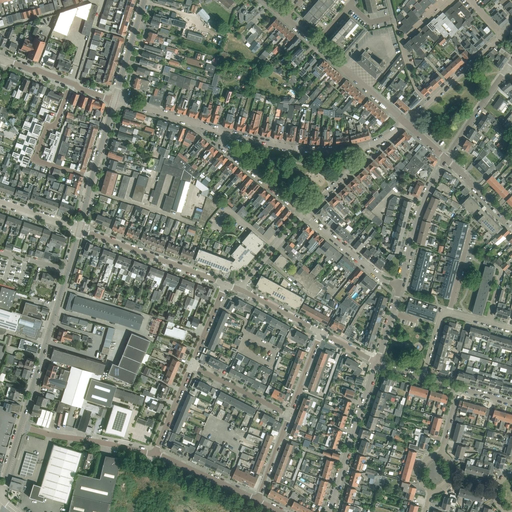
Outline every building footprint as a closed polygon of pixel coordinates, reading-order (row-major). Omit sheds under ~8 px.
[(52,0),(54,5),(56,10),(60,9),(59,5),(58,5),(56,0),(52,0)] [(234,2),(231,0),(216,0),(218,2),(219,0),(228,8),(231,5),(234,2)] [(319,9),(324,3),(320,0),(315,0),(313,4),(319,9)] [(330,9),(336,3),(332,0),(327,0),(324,3),(330,9)] [(419,3),(415,0),(410,0),(406,5),(408,7),(412,4),(416,8),(413,11),(416,13),(417,12),(420,15),(426,10),(424,9),(419,3)] [(429,0),(421,0),(422,0),(419,3),(424,9),(431,3),(432,3),(429,0)] [(460,1),(452,8),(458,14),(461,11),(468,18),(472,14),(460,1)] [(53,29),(53,30),(67,35),(75,15),(80,17),(80,16),(86,18),(85,19),(81,33),(89,36),(94,20),(87,18),(91,4),(91,3),(78,7),(60,12),(53,29)] [(132,12),(133,7),(126,5),(119,3),(118,8),(121,9),(124,10),(132,12)] [(325,15),(330,9),(324,3),(319,9),(325,15)] [(91,4),(87,18),(94,20),(98,6),(91,4)] [(314,15),(319,9),(313,4),(307,10),(314,15)] [(255,16),(253,15),(258,11),(255,8),(251,12),(248,12),(246,10),(247,7),(244,5),(241,8),(239,6),(236,9),(238,11),(240,13),(239,20),(242,23),(244,20),(245,21),(248,23),(251,20),(255,16)] [(419,18),(408,7),(406,5),(403,9),(410,16),(406,19),(412,25),(419,18)] [(465,21),(458,14),(452,8),(452,7),(447,12),(450,15),(448,17),(451,19),(453,17),(458,22),(455,25),(458,29),(462,24),(465,21)] [(130,17),(132,12),(124,10),(121,9),(120,11),(117,10),(116,12),(123,14),(130,17)] [(320,21),(325,15),(319,9),(314,15),(320,21)] [(503,11),(500,14),(498,12),(499,11),(496,9),(493,11),(505,24),(509,21),(506,17),(507,15),(503,11)] [(308,21),(314,15),(307,10),(302,16),(308,21)] [(155,13),(153,18),(158,20),(161,21),(162,22),(168,23),(174,25),(176,19),(170,17),(169,19),(166,18),(166,17),(163,16),(163,15),(162,15),(163,12),(160,11),(159,14),(155,13)] [(197,15),(206,24),(210,19),(201,11),(197,15)] [(490,15),(502,28),(505,24),(495,13),(493,11),(490,15)] [(406,19),(400,13),(397,17),(397,20),(399,20),(403,24),(399,28),(400,30),(402,30),(405,33),(413,26),(412,25),(406,19)] [(458,30),(458,29),(455,25),(443,13),(436,19),(436,20),(441,26),(445,23),(452,30),(449,33),(448,34),(449,34),(452,38),(458,30)] [(315,27),(320,21),(314,15),(308,21),(315,27)] [(349,16),(345,21),(353,28),(357,23),(349,16)] [(467,20),(471,25),(475,21),(473,19),(471,16),(467,20)] [(128,26),(129,21),(115,17),(114,22),(120,24),(128,26)] [(276,29),(282,23),(277,18),(267,29),(270,31),(274,26),(276,29)] [(441,26),(436,20),(436,19),(435,18),(431,21),(427,25),(433,31),(436,28),(445,37),(449,34),(448,34),(449,33),(441,26)] [(176,19),(174,25),(184,28),(181,38),(187,40),(190,30),(185,28),(187,23),(183,22),(184,20),(180,19),(179,20),(176,19)] [(158,28),(160,22),(153,20),(151,25),(153,26),(152,27),(156,28),(158,28)] [(249,29),(254,23),(251,20),(246,26),(249,29)] [(462,24),(464,26),(466,25),(469,28),(471,26),(471,25),(467,20),(466,20),(465,21),(462,24)] [(353,28),(345,21),(341,25),(349,32),(353,28)] [(273,41),(286,26),(282,23),(276,29),(279,31),(271,39),(273,41)] [(251,43),(262,31),(255,24),(252,28),(256,32),(254,34),(252,33),(247,40),(251,43)] [(494,34),(491,30),(492,30),(488,25),(485,28),(482,24),(480,26),(481,27),(483,30),(491,38),(494,34)] [(349,32),(341,25),(337,30),(345,37),(349,32)] [(439,38),(433,31),(427,25),(422,29),(425,33),(424,34),(426,37),(429,34),(435,42),(439,38)] [(281,37),(283,34),(285,36),(290,30),(286,26),(273,41),(272,42),(274,44),(280,36),(281,37)] [(491,38),(483,30),(481,27),(479,29),(484,35),(482,36),(487,41),(491,38)] [(286,45),(295,35),(290,30),(285,36),(288,39),(284,43),(286,45)] [(345,37),(337,30),(333,35),(341,41),(345,37)] [(149,31),(148,36),(164,41),(165,38),(158,35),(158,34),(149,31)] [(428,40),(423,35),(420,32),(416,35),(417,36),(416,36),(423,44),(424,44),(428,40)] [(481,37),(479,39),(472,32),(470,33),(471,34),(482,46),(486,42),(481,37)] [(122,43),(124,38),(116,36),(107,33),(106,37),(112,38),(111,40),(122,43)] [(477,50),(471,43),(461,33),(458,35),(466,44),(464,46),(469,51),(472,55),(477,50)] [(482,46),(471,34),(469,36),(475,43),(473,44),(478,49),(482,46)] [(341,41),(333,35),(329,39),(337,46),(341,41)] [(423,44),(416,36),(417,36),(416,35),(412,39),(419,47),(420,47),(423,44)] [(148,36),(147,40),(158,44),(158,43),(162,44),(163,44),(164,41),(148,36)] [(296,45),(301,40),(297,36),(287,47),(290,49),(294,44),(296,45)] [(446,40),(443,36),(437,41),(441,45),(446,40)] [(17,45),(18,42),(14,40),(14,39),(14,38),(11,37),(8,44),(10,45),(8,49),(11,50),(12,51),(13,51),(14,51),(15,51),(17,45)] [(470,56),(460,45),(461,44),(454,37),(452,39),(455,43),(455,44),(463,52),(461,54),(466,60),(467,59),(469,58),(469,57),(470,56)] [(37,61),(45,42),(35,38),(33,42),(25,39),(21,50),(29,53),(27,57),(37,61)] [(427,55),(420,47),(419,47),(412,39),(408,42),(408,41),(404,45),(410,52),(413,48),(423,59),(427,55)] [(256,40),(249,48),(255,53),(262,45),(256,40)] [(121,48),(108,44),(105,43),(104,48),(105,48),(120,52),(121,48)] [(166,56),(167,51),(166,50),(145,44),(144,49),(161,54),(166,56)] [(277,45),(272,51),(275,54),(280,48),(277,45)] [(298,57),(301,54),(305,50),(301,46),(289,58),(297,66),(302,61),(298,57)] [(495,48),(490,52),(496,57),(505,63),(508,59),(511,54),(501,47),(498,52),(497,51),(497,50),(495,48)] [(118,57),(120,52),(105,48),(104,53),(105,53),(118,57)] [(45,50),(41,61),(46,63),(45,64),(46,64),(46,65),(48,66),(49,65),(52,66),(54,62),(55,59),(56,54),(45,50)] [(383,66),(385,63),(382,60),(379,63),(365,51),(358,59),(357,58),(355,60),(356,61),(376,79),(385,68),(383,66)] [(71,63),(63,60),(65,54),(60,52),(57,59),(61,60),(60,63),(58,62),(58,64),(56,69),(60,70),(61,69),(68,72),(69,67),(71,63)] [(118,57),(105,53),(104,53),(101,52),(100,54),(107,56),(106,58),(109,59),(117,62),(118,57)] [(490,52),(488,54),(491,56),(493,58),(494,58),(495,59),(498,61),(495,65),(501,70),(502,67),(505,63),(496,57),(490,52)] [(389,78),(396,68),(400,72),(402,69),(406,65),(402,53),(392,65),(393,66),(380,82),(385,86),(388,82),(390,79),(389,78)] [(464,62),(461,58),(457,54),(452,58),(455,61),(460,66),(464,62)] [(306,65),(298,74),(299,75),(302,77),(307,71),(314,64),(317,60),(313,57),(310,60),(308,62),(305,64),(306,65)] [(460,66),(455,61),(452,58),(455,61),(453,62),(451,60),(450,61),(448,59),(446,60),(450,65),(455,70),(460,66)] [(323,70),(329,64),(326,62),(324,60),(323,62),(321,60),(313,68),(318,72),(320,74),(322,72),(323,70)] [(455,70),(450,65),(446,60),(444,62),(446,64),(446,65),(448,67),(446,69),(451,74),(455,70)] [(116,66),(102,62),(99,62),(99,64),(107,66),(106,69),(114,71),(116,66)] [(208,63),(206,70),(210,71),(214,73),(216,66),(212,65),(208,63)] [(328,75),(333,69),(331,67),(332,67),(329,64),(323,70),(322,72),(320,74),(319,75),(322,78),(326,73),(328,75)] [(162,74),(168,76),(171,68),(168,67),(166,72),(164,71),(162,74)] [(451,74),(446,69),(443,71),(439,67),(437,68),(443,75),(446,78),(451,74)] [(330,83),(339,73),(336,70),(336,71),(333,69),(328,75),(330,77),(327,80),(330,83)] [(112,80),(113,75),(98,71),(97,73),(104,76),(104,78),(112,80)] [(211,85),(215,86),(217,86),(220,73),(215,72),(211,85)] [(440,84),(444,80),(436,72),(432,76),(435,79),(440,84)] [(15,86),(19,77),(14,75),(14,74),(12,73),(11,73),(10,73),(8,79),(7,82),(6,82),(5,84),(6,85),(5,88),(9,90),(9,89),(11,84),(15,86)] [(177,81),(179,75),(171,73),(169,80),(177,82),(177,81)] [(340,81),(343,77),(341,75),(339,73),(330,83),(332,84),(335,81),(338,83),(340,81)] [(435,89),(430,83),(428,81),(426,79),(422,75),(420,76),(428,85),(426,87),(431,93),(435,89)] [(148,86),(149,81),(136,77),(134,82),(148,86)] [(25,92),(30,81),(29,80),(27,79),(26,79),(24,79),(22,83),(21,86),(19,85),(18,88),(15,97),(19,99),(22,91),(25,92)] [(440,84),(435,79),(430,83),(435,89),(440,84)] [(346,90),(352,84),(349,81),(348,82),(346,80),(341,86),(346,90)] [(401,90),(405,86),(406,84),(400,80),(397,84),(393,81),(387,88),(394,94),(399,88),(401,90)] [(36,93),(38,87),(39,84),(38,84),(39,84),(36,83),(35,83),(33,82),(31,86),(29,90),(30,90),(29,92),(32,93),(33,92),(36,93)] [(148,86),(134,82),(133,87),(147,91),(148,86)] [(511,85),(509,82),(501,88),(506,93),(511,98),(511,99),(511,89),(511,90),(511,89),(511,85)] [(351,94),(356,88),(354,87),(354,86),(352,84),(346,90),(344,92),(343,94),(344,96),(346,94),(349,97),(351,94)] [(36,105),(40,93),(43,94),(46,87),(41,85),(40,87),(38,87),(36,93),(32,103),(36,105)] [(431,93),(426,87),(421,91),(426,97),(431,93)] [(309,97),(313,100),(321,91),(317,88),(309,97)] [(352,102),(361,92),(358,90),(356,88),(351,94),(353,96),(342,110),(339,108),(336,111),(340,113),(342,114),(351,104),(352,102)] [(157,94),(157,96),(159,97),(162,98),(164,94),(165,91),(161,90),(159,89),(157,94)] [(45,95),(43,100),(49,103),(50,101),(51,98),(54,99),(56,100),(59,101),(60,99),(61,96),(53,93),(53,92),(50,91),(50,92),(49,91),(48,93),(47,96),(45,95)] [(412,109),(423,99),(415,91),(413,93),(417,96),(411,103),(407,100),(404,103),(410,108),(412,109)] [(77,99),(79,95),(78,94),(77,94),(76,93),(75,93),(73,92),(69,103),(75,105),(77,99)] [(169,109),(173,95),(174,93),(169,92),(164,108),(169,109)] [(361,103),(365,97),(363,95),(364,94),(361,92),(352,102),(354,104),(356,102),(357,100),(361,103)] [(404,98),(402,95),(402,94),(400,92),(392,101),(400,108),(404,103),(407,100),(404,98)] [(302,104),(309,97),(305,94),(299,101),(302,104)] [(181,113),(185,99),(186,96),(183,95),(180,105),(178,104),(176,112),(181,113)] [(84,108),(88,98),(87,97),(86,97),(85,96),(84,96),(82,96),(78,106),(84,108)] [(92,108),(94,100),(95,100),(90,98),(86,110),(88,110),(87,112),(90,113),(92,108)] [(313,107),(318,108),(319,108),(323,103),(317,98),(309,107),(313,107)] [(501,112),(507,103),(504,101),(500,98),(497,102),(498,103),(495,107),(501,112)] [(365,113),(374,103),(371,101),(368,99),(365,103),(364,103),(361,107),(364,110),(363,112),(365,113)] [(101,117),(105,104),(104,103),(100,101),(100,102),(96,116),(101,117)] [(196,104),(197,103),(194,102),(192,109),(190,108),(189,110),(187,115),(192,117),(196,104)] [(373,114),(378,108),(376,106),(377,106),(374,103),(365,113),(367,116),(371,112),(373,114)] [(405,113),(410,108),(404,103),(400,108),(405,113)] [(218,115),(220,106),(218,105),(216,104),(212,117),(211,122),(214,122),(214,123),(215,124),(216,123),(217,123),(219,115),(218,115)] [(10,109),(3,107),(0,105),(0,109),(8,113),(10,109)] [(204,120),(208,107),(205,106),(203,112),(201,111),(199,119),(204,120)] [(41,107),(38,113),(45,116),(44,120),(45,120),(45,121),(46,121),(49,122),(51,118),(52,119),(53,115),(47,113),(49,110),(41,107)] [(235,118),(233,118),(236,108),(232,107),(232,110),(231,114),(227,127),(232,128),(235,118)] [(378,118),(383,112),(381,109),(380,110),(378,108),(373,114),(375,116),(367,125),(368,128),(372,124),(376,120),(378,118)] [(6,120),(8,113),(0,109),(0,113),(3,114),(3,116),(4,117),(6,120)] [(145,120),(146,116),(137,113),(127,109),(126,110),(124,117),(124,118),(133,121),(135,117),(145,120)] [(227,127),(231,114),(232,110),(229,110),(227,119),(224,118),(222,126),(227,127)] [(245,113),(245,112),(241,111),(239,119),(237,118),(235,129),(240,130),(244,117),(245,113)] [(252,133),(257,113),(252,112),(251,118),(253,119),(251,125),(249,124),(247,132),(252,133)] [(383,122),(388,116),(386,114),(383,112),(378,118),(383,122)] [(262,114),(257,113),(252,133),(257,134),(262,114)] [(265,136),(270,114),(269,114),(269,117),(265,116),(264,121),(265,122),(264,127),(261,127),(259,135),(265,136)] [(304,129),(305,123),(306,114),(304,114),(301,120),(300,127),(299,128),(298,134),(297,142),(302,143),(304,129)] [(486,126),(491,119),(485,115),(477,126),(486,132),(489,128),(486,126)] [(25,120),(23,124),(40,130),(41,130),(40,130),(42,125),(38,124),(39,123),(37,122),(38,119),(33,117),(31,123),(25,120)] [(140,127),(141,124),(133,121),(124,118),(124,119),(123,119),(122,122),(123,123),(129,125),(130,123),(140,127)] [(159,135),(164,121),(159,119),(156,129),(156,130),(157,130),(156,134),(159,135)] [(277,138),(281,121),(278,120),(277,124),(275,130),(273,130),(273,133),(272,137),(277,138)] [(164,129),(166,129),(168,122),(164,121),(159,135),(162,136),(164,129)] [(492,124),(497,130),(501,126),(496,121),(492,124)] [(23,124),(22,128),(28,130),(26,135),(26,136),(31,138),(31,137),(32,135),(34,135),(35,134),(38,135),(40,131),(40,130),(23,124)] [(364,140),(363,132),(360,124),(357,125),(359,133),(356,134),(359,142),(364,140)] [(171,145),(173,139),(176,133),(178,133),(178,131),(180,126),(175,125),(171,138),(170,138),(168,144),(169,144),(167,149),(164,157),(166,158),(167,158),(168,155),(170,150),(169,150),(171,145)] [(155,129),(146,126),(145,132),(153,134),(155,129)] [(186,129),(181,127),(179,133),(175,143),(179,144),(180,140),(182,141),(184,135),(186,136),(189,131),(186,130),(186,129)] [(481,136),(477,133),(478,132),(472,128),(469,132),(479,139),(481,136)] [(94,140),(95,135),(80,130),(79,133),(87,135),(86,137),(94,140)] [(194,139),(197,134),(189,130),(189,131),(186,136),(184,141),(190,144),(194,139)] [(359,142),(356,134),(356,131),(352,132),(352,130),(349,130),(350,133),(351,135),(350,135),(351,138),(352,143),(359,142)] [(50,133),(48,138),(51,139),(50,143),(53,144),(52,146),(56,147),(60,137),(59,137),(61,132),(60,132),(56,131),(55,134),(50,132),(50,133)] [(415,139),(412,136),(412,137),(410,134),(409,134),(406,131),(405,131),(403,133),(402,134),(401,135),(399,137),(405,143),(407,141),(410,144),(415,139)] [(135,141),(136,137),(133,136),(119,132),(118,137),(125,140),(125,138),(132,140),(135,141)] [(479,139),(469,132),(466,137),(470,139),(473,141),(473,139),(477,142),(479,139)] [(20,133),(18,137),(25,140),(23,145),(28,147),(29,144),(31,145),(31,143),(35,145),(36,140),(37,140),(37,139),(31,137),(31,138),(26,136),(26,135),(20,133)] [(196,152),(206,140),(201,137),(195,145),(196,146),(193,150),(192,152),(194,153),(194,154),(196,152)] [(405,143),(399,137),(393,143),(397,147),(399,145),(401,147),(403,145),(405,148),(407,146),(405,143)] [(473,144),(467,139),(463,145),(464,145),(462,148),(471,153),(474,148),(471,146),(473,144)] [(93,144),(77,140),(76,142),(80,143),(79,145),(83,147),(91,149),(93,144)] [(127,146),(120,144),(121,142),(113,140),(111,145),(124,149),(127,150),(127,149),(127,146)] [(198,154),(203,148),(204,149),(209,143),(206,140),(196,152),(194,154),(194,153),(193,155),(195,156),(197,154),(198,154)] [(487,143),(493,149),(495,146),(490,141),(487,143)] [(16,142),(15,146),(21,149),(20,154),(24,156),(25,156),(26,153),(27,154),(28,153),(31,154),(33,149),(33,150),(34,149),(28,147),(23,145),(16,142)] [(154,152),(155,147),(156,144),(151,142),(148,150),(154,152)] [(399,152),(397,150),(391,144),(388,148),(397,158),(399,159),(401,157),(397,154),(399,152)] [(45,148),(43,153),(46,154),(44,158),(47,159),(46,161),(50,162),(52,157),(56,147),(52,146),(51,145),(50,149),(45,147),(44,148),(45,148)] [(127,150),(124,149),(111,145),(110,149),(118,152),(119,150),(129,154),(130,150),(127,149),(127,150)] [(203,162),(215,148),(211,145),(206,150),(207,151),(202,159),(201,161),(203,162)] [(406,167),(402,171),(413,176),(416,172),(420,168),(421,167),(425,170),(429,166),(430,167),(432,169),(435,166),(438,161),(438,159),(430,153),(422,146),(417,152),(415,155),(413,157),(410,160),(411,161),(409,162),(406,167)] [(214,157),(215,155),(218,151),(215,148),(203,162),(205,163),(206,161),(207,162),(210,159),(211,160),(214,156),(214,157)] [(397,158),(388,148),(384,151),(389,157),(391,155),(395,160),(397,158)] [(89,158),(90,154),(75,149),(74,152),(76,152),(75,154),(89,158)] [(484,149),(479,155),(483,159),(488,153),(484,149)] [(13,151),(12,155),(18,158),(17,161),(20,162),(19,165),(26,167),(27,163),(28,163),(30,159),(30,158),(25,156),(24,156),(20,154),(13,151)] [(120,156),(116,155),(116,153),(109,151),(108,156),(121,161),(124,161),(125,157),(120,155),(120,156)] [(178,164),(183,158),(182,158),(184,156),(179,152),(174,160),(178,164)] [(213,170),(224,156),(220,152),(217,156),(215,158),(217,160),(210,168),(213,170)] [(393,167),(386,160),(388,158),(382,153),(378,156),(388,166),(389,167),(391,169),(393,167)] [(87,163),(89,158),(75,154),(74,154),(73,158),(74,159),(87,163)] [(158,165),(156,171),(160,172),(165,158),(161,155),(158,165)] [(215,172),(222,163),(223,165),(225,163),(228,159),(224,156),(213,170),(215,172)] [(388,166),(378,156),(375,160),(378,163),(380,165),(382,164),(386,168),(388,166)] [(182,168),(187,163),(187,162),(183,158),(178,164),(182,168)] [(86,167),(87,163),(74,159),(73,161),(78,163),(78,165),(86,167)] [(125,165),(118,163),(119,162),(111,159),(110,164),(126,168),(127,166),(125,165)] [(184,169),(182,168),(178,164),(174,160),(173,161),(169,159),(169,160),(166,159),(164,164),(184,171),(184,169)] [(221,178),(234,164),(230,160),(227,164),(225,166),(226,168),(219,176),(221,178)] [(489,167),(482,160),(479,163),(475,166),(483,174),(484,172),(485,173),(486,172),(488,175),(495,168),(496,167),(493,164),(489,167)] [(377,168),(378,167),(373,161),(369,165),(379,175),(380,173),(381,173),(377,168)] [(158,165),(152,164),(148,162),(147,164),(150,165),(149,169),(156,171),(158,165)] [(498,171),(504,165),(501,162),(496,167),(495,168),(498,171)] [(86,167),(78,165),(72,163),(70,168),(77,170),(84,172),(86,167)] [(187,171),(191,166),(187,163),(182,168),(184,169),(187,171)] [(126,168),(110,164),(108,168),(116,170),(117,169),(123,171),(126,172),(127,169),(126,168)] [(181,178),(184,171),(164,164),(162,172),(167,174),(176,176),(181,178)] [(224,180),(231,172),(233,173),(235,171),(238,167),(234,164),(221,178),(224,180)] [(379,175),(369,165),(365,168),(371,174),(372,174),(373,173),(379,179),(381,177),(379,175)] [(195,170),(191,166),(187,171),(191,175),(192,174),(194,171),(195,170)] [(58,176),(60,170),(54,168),(52,174),(58,176)] [(229,189),(235,183),(244,172),(239,169),(235,174),(236,176),(227,186),(229,189)] [(371,178),(367,173),(364,169),(360,173),(370,184),(371,185),(373,183),(370,179),(371,178)] [(113,195),(119,174),(118,174),(118,173),(108,170),(101,192),(111,195),(112,195),(113,195)] [(457,179),(452,176),(452,175),(446,171),(443,176),(449,179),(448,181),(454,184),(455,182),(455,183),(457,179)] [(241,183),(248,175),(244,172),(235,183),(237,184),(239,182),(241,183)] [(370,184),(360,173),(356,177),(362,182),(363,181),(367,186),(370,184)] [(81,183),(83,177),(73,174),(71,180),(74,181),(81,183)] [(124,199),(131,177),(124,175),(118,197),(124,199)] [(491,185),(496,180),(492,175),(490,177),(487,181),(491,185)] [(1,184),(0,187),(0,189),(6,192),(8,186),(9,182),(5,181),(7,177),(4,176),(3,180),(1,184)] [(250,184),(253,180),(249,176),(245,180),(241,185),(246,189),(250,184)] [(362,186),(360,184),(355,178),(351,182),(360,192),(363,190),(360,188),(362,186)] [(8,186),(6,192),(12,194),(14,189),(14,188),(17,180),(14,179),(13,183),(12,183),(11,187),(8,186)] [(197,179),(195,186),(202,191),(201,194),(207,196),(209,189),(197,179)] [(422,191),(425,184),(418,181),(419,181),(416,179),(414,182),(417,183),(415,188),(422,191)] [(79,189),(73,187),(68,186),(54,181),(51,180),(50,183),(53,184),(52,187),(58,189),(58,191),(77,197),(79,189)] [(181,212),(190,182),(182,180),(173,210),(181,212)] [(392,189),(396,184),(393,181),(392,180),(388,184),(392,189)] [(495,189),(501,184),(496,180),(491,185),(495,189)] [(79,189),(81,183),(74,181),(73,184),(69,183),(68,186),(73,187),(79,189)] [(255,191),(260,186),(255,182),(248,191),(247,192),(251,196),(253,193),(252,192),(254,190),(255,191)] [(358,194),(360,192),(351,182),(347,185),(354,193),(356,191),(358,194)] [(457,187),(453,191),(455,194),(459,189),(463,185),(462,183),(457,187)] [(142,202),(146,187),(137,184),(132,199),(142,202)] [(505,188),(503,186),(501,184),(495,189),(499,194),(505,188)] [(29,195),(33,186),(30,185),(27,192),(23,191),(21,197),(28,199),(29,195)] [(463,185),(459,189),(461,191),(464,193),(461,196),(463,198),(466,195),(470,191),(465,187),(463,185)] [(349,194),(351,192),(346,186),(342,190),(352,202),(355,200),(349,194)] [(418,197),(422,191),(415,188),(413,187),(411,192),(410,191),(409,194),(412,195),(418,197)] [(507,194),(511,189),(511,187),(507,191),(505,188),(499,194),(504,198),(507,194)] [(255,206),(267,192),(263,188),(258,194),(260,195),(252,204),(255,206)] [(21,197),(23,191),(17,189),(14,195),(21,197)] [(448,198),(442,195),(442,193),(440,192),(436,189),(433,195),(437,197),(440,198),(446,202),(450,205),(453,201),(448,198)] [(37,203),(39,196),(40,192),(36,191),(33,190),(32,194),(30,200),(37,203)] [(352,202),(342,190),(338,194),(343,199),(345,198),(350,204),(352,202)] [(50,192),(48,191),(46,195),(45,199),(43,205),(50,207),(52,201),(48,200),(49,196),(50,192)] [(257,208),(264,199),(266,201),(271,195),(267,192),(255,206),(257,208)] [(482,208),(480,206),(481,205),(470,194),(464,199),(465,200),(461,204),(471,214),(478,208),(480,210),(478,212),(480,214),(482,212),(484,214),(478,221),(492,236),(496,232),(497,233),(503,228),(487,211),(486,212),(484,210),(486,208),(484,206),(482,208)] [(65,200),(65,199),(66,195),(64,195),(59,208),(66,211),(68,204),(69,201),(65,200)] [(348,211),(340,203),(342,201),(336,195),(333,199),(346,213),(348,211)] [(45,199),(39,196),(37,203),(43,205),(45,199)] [(172,207),(175,198),(169,196),(167,196),(162,210),(170,212),(172,207)] [(264,214),(276,199),(272,196),(269,200),(267,202),(269,203),(265,208),(257,217),(260,218),(263,214),(264,214)] [(396,205),(398,197),(394,196),(390,200),(389,203),(395,205),(396,205)] [(437,205),(440,199),(432,196),(430,202),(437,205)] [(266,216),(272,209),(274,210),(280,203),(276,199),(264,214),(266,216)] [(346,213),(333,199),(329,202),(332,206),(334,208),(336,206),(344,215),(346,213)] [(410,208),(412,202),(405,200),(403,207),(410,208)] [(56,209),(58,205),(58,203),(52,201),(50,207),(56,209)] [(126,210),(128,204),(121,202),(119,208),(126,210)] [(435,210),(437,205),(430,202),(428,207),(435,210)] [(278,216),(285,207),(281,203),(274,212),(278,216)] [(345,221),(336,211),(336,212),(331,207),(328,203),(322,208),(316,214),(322,220),(328,215),(338,224),(340,221),(342,223),(345,221)] [(72,213),(74,207),(68,204),(66,211),(72,213)] [(235,211),(239,215),(245,207),(241,204),(235,211)] [(141,213),(143,209),(135,206),(133,214),(137,215),(138,212),(141,213)] [(408,215),(410,208),(403,207),(401,213),(408,215)] [(433,216),(435,210),(428,207),(426,213),(433,216)] [(279,227),(292,212),(287,208),(280,217),(282,219),(281,220),(280,219),(276,224),(279,227)] [(373,213),(371,212),(366,208),(361,212),(369,218),(373,213)] [(103,224),(105,217),(107,212),(103,211),(102,216),(98,215),(96,222),(103,224)] [(407,221),(408,215),(401,213),(400,219),(407,221)] [(431,221),(433,216),(426,213),(423,218),(431,221)] [(12,226),(15,219),(8,216),(5,223),(12,226)] [(109,226),(111,222),(112,220),(105,217),(103,224),(109,226)] [(118,232),(122,220),(119,219),(120,218),(117,217),(114,223),(115,223),(112,230),(115,231),(115,232),(117,233),(117,232),(118,232)] [(16,235),(20,226),(21,221),(15,219),(12,226),(11,229),(15,231),(14,235),(16,235)] [(405,228),(407,221),(400,219),(398,226),(405,228)] [(124,234),(128,222),(122,220),(118,232),(124,234)] [(467,230),(469,224),(456,221),(455,224),(458,224),(458,228),(467,230)] [(28,231),(31,224),(24,222),(22,229),(28,231)] [(132,237),(135,231),(136,228),(132,226),(133,224),(131,223),(126,235),(132,237)] [(35,233),(37,226),(31,224),(28,231),(35,233)] [(299,242),(311,228),(306,224),(302,230),(303,231),(296,240),(299,242)] [(340,235),(345,229),(340,225),(335,231),(340,235)] [(41,236),(44,229),(37,226),(35,233),(41,236)] [(138,239),(141,233),(143,227),(140,226),(139,229),(138,228),(137,231),(135,231),(132,237),(138,239)] [(266,231),(260,226),(257,230),(263,235),(266,231)] [(269,240),(276,231),(270,226),(266,231),(263,235),(269,240)] [(403,234),(405,228),(398,226),(397,232),(403,234)] [(349,233),(351,232),(346,227),(345,229),(340,235),(345,239),(349,233)] [(148,229),(145,228),(141,240),(147,243),(150,233),(147,232),(148,229)] [(308,239),(311,235),(315,231),(311,228),(299,242),(297,244),(299,246),(301,244),(306,238),(308,239)] [(466,236),(467,230),(458,228),(457,231),(454,230),(453,232),(466,236)] [(506,238),(505,237),(510,232),(506,228),(503,232),(497,238),(495,237),(492,240),(497,245),(506,238)] [(46,242),(50,231),(44,229),(41,236),(40,240),(46,242)] [(248,264),(247,263),(251,258),(252,259),(254,256),(255,256),(254,255),(256,253),(256,254),(257,254),(257,253),(259,251),(258,250),(262,245),(263,246),(265,243),(266,243),(252,231),(251,231),(252,231),(249,234),(250,235),(246,239),(245,239),(243,242),(243,241),(242,242),(243,243),(242,244),(241,244),(240,244),(241,244),(238,247),(239,248),(235,252),(234,252),(232,255),(232,254),(231,255),(236,259),(234,261),(233,261),(233,262),(200,249),(201,249),(200,249),(195,260),(196,260),(199,261),(198,262),(198,263),(199,262),(206,265),(205,265),(206,265),(206,264),(212,266),(212,267),(211,267),(212,268),(212,267),(219,270),(220,270),(219,270),(220,269),(223,270),(222,271),(223,272),(223,271),(229,273),(228,274),(229,274),(231,269),(233,270),(234,268),(235,269),(236,269),(237,268),(238,268),(239,267),(240,267),(241,268),(242,267),(241,267),(243,265),(245,267),(246,267),(246,266),(248,264)] [(356,231),(352,236),(349,233),(345,239),(350,243),(354,238),(355,239),(357,236),(356,235),(358,233),(356,231)] [(309,250),(320,236),(316,232),(311,238),(313,240),(306,248),(308,250),(309,250)] [(402,240),(403,234),(397,232),(395,238),(402,240)] [(464,241),(466,236),(453,232),(452,235),(455,236),(455,239),(464,241)] [(56,235),(52,234),(49,244),(55,247),(57,243),(59,236),(60,234),(59,234),(56,233),(56,235)] [(152,245),(155,238),(151,237),(152,234),(150,233),(147,243),(152,245)] [(55,247),(59,248),(60,244),(63,245),(66,238),(62,237),(63,235),(60,234),(59,236),(57,243),(55,247)] [(370,237),(368,235),(366,237),(363,235),(361,238),(353,246),(359,251),(362,253),(365,248),(365,247),(374,237),(371,235),(370,237)] [(164,249),(166,242),(168,237),(165,236),(164,238),(162,237),(161,240),(160,240),(158,247),(164,249)] [(312,252),(319,244),(319,245),(324,239),(320,236),(309,250),(312,252)] [(158,247),(160,240),(155,238),(152,245),(158,247)] [(400,246),(402,240),(395,238),(393,238),(391,244),(400,246)] [(463,247),(464,241),(455,239),(454,242),(451,241),(450,244),(463,247)] [(324,254),(331,246),(326,241),(321,247),(319,246),(315,251),(319,255),(321,252),(324,254)] [(89,255),(92,245),(93,244),(87,242),(84,249),(87,250),(85,254),(89,255)] [(399,253),(400,246),(391,244),(385,242),(384,246),(390,247),(390,250),(394,251),(399,253)] [(172,252),(175,245),(169,243),(166,250),(172,252)] [(189,251),(185,250),(186,247),(187,247),(188,244),(185,243),(183,249),(181,255),(186,258),(189,251)] [(291,251),(293,248),(288,244),(284,249),(289,253),(291,251)] [(461,253),(463,247),(450,244),(450,246),(453,247),(452,250),(461,253)] [(97,256),(98,254),(99,253),(100,248),(96,246),(92,245),(89,255),(93,257),(92,261),(96,263),(98,257),(97,256)] [(178,254),(180,250),(180,248),(175,245),(172,252),(178,254)] [(192,260),(195,253),(197,248),(194,246),(192,252),(189,251),(186,258),(192,260)] [(315,278),(329,260),(337,251),(331,246),(324,254),(328,257),(325,261),(325,262),(322,266),(321,265),(318,263),(309,274),(315,278)] [(374,255),(378,251),(373,247),(370,251),(367,248),(366,250),(363,254),(368,259),(371,255),(372,253),(374,255)] [(106,261),(109,251),(103,249),(101,256),(100,256),(100,257),(98,257),(96,263),(95,266),(99,267),(102,261),(102,262),(105,263),(106,261)] [(45,250),(44,252),(42,258),(51,260),(51,259),(52,256),(53,253),(45,250)] [(434,253),(432,253),(428,252),(425,251),(421,250),(420,256),(430,258),(431,255),(433,256),(434,253)] [(460,259),(461,253),(452,250),(451,253),(448,253),(447,255),(460,259)] [(113,261),(114,259),(116,254),(109,251),(106,261),(112,264),(113,261)] [(294,257),(296,255),(291,251),(289,253),(287,255),(292,259),(294,257)] [(337,261),(342,255),(337,251),(329,260),(332,262),(335,259),(337,261)] [(298,252),(296,255),(294,257),(292,259),(293,260),(297,259),(299,261),(303,256),(298,252)] [(289,260),(281,254),(278,258),(285,264),(288,261),(289,261),(289,260)] [(121,267),(124,257),(119,255),(115,265),(115,266),(118,267),(121,268),(121,267)] [(342,267),(348,259),(344,255),(341,259),(337,263),(339,264),(337,267),(340,269),(342,267)] [(429,261),(430,258),(420,256),(418,261),(431,265),(432,262),(429,261)] [(127,270),(129,264),(131,260),(124,257),(121,267),(121,268),(119,272),(123,274),(126,276),(128,270),(127,270)] [(387,262),(381,257),(380,259),(378,257),(376,259),(375,258),(372,261),(375,263),(375,264),(381,269),(387,262)] [(458,266),(460,260),(447,257),(446,259),(449,260),(448,263),(458,266)] [(285,264),(278,258),(275,262),(274,262),(282,269),(282,268),(285,264)] [(346,270),(352,262),(348,259),(342,267),(346,270)] [(137,273),(140,263),(134,261),(132,265),(130,271),(128,270),(126,276),(125,280),(128,282),(132,273),(136,274),(137,273)] [(430,267),(431,265),(418,261),(417,267),(427,269),(428,266),(430,267)] [(350,274),(353,270),(357,266),(352,262),(346,270),(344,272),(346,274),(345,276),(347,278),(350,274)] [(507,268),(509,265),(506,262),(501,267),(504,270),(505,270),(507,272),(509,270),(507,268)] [(142,279),(146,270),(147,266),(140,263),(137,273),(140,274),(139,277),(142,279)] [(457,271),(458,266),(448,263),(448,266),(445,265),(444,268),(457,271)] [(315,278),(309,274),(298,264),(291,273),(289,275),(298,282),(296,284),(314,298),(316,296),(322,288),(324,286),(321,283),(315,278)] [(104,275),(102,281),(106,282),(109,276),(110,272),(112,267),(108,265),(104,275)] [(487,291),(488,287),(490,288),(490,285),(489,285),(490,281),(491,281),(492,278),(491,278),(492,275),(493,275),(494,272),(493,272),(494,268),(495,269),(495,266),(490,265),(490,267),(486,266),(485,266),(486,266),(485,269),(484,272),(484,273),(483,276),(482,279),(483,279),(482,282),(481,282),(480,285),(481,285),(480,289),(479,289),(478,292),(479,292),(478,295),(477,295),(476,298),(477,298),(476,302),(476,301),(475,305),(474,308),(473,311),(474,311),(473,313),(473,312),(472,313),(482,315),(483,311),(483,310),(483,311),(482,310),(483,307),(484,307),(485,304),(484,304),(485,300),(486,301),(487,298),(485,297),(486,294),(488,294),(489,291),(488,291),(487,291)] [(155,275),(157,269),(150,267),(149,272),(147,275),(150,276),(151,274),(155,275)] [(426,272),(427,269),(417,267),(416,272),(428,276),(429,273),(426,272)] [(358,278),(360,276),(364,272),(359,268),(348,281),(352,284),(357,277),(358,278)] [(455,277),(457,271),(444,268),(443,270),(446,271),(445,274),(455,277)] [(159,285),(162,277),(164,272),(157,269),(155,275),(158,277),(156,283),(159,285)] [(427,278),(428,276),(416,272),(414,278),(424,280),(425,277),(427,278)] [(52,283),(55,276),(43,273),(41,280),(52,283)] [(79,283),(82,275),(76,273),(73,281),(79,283)] [(165,286),(166,284),(167,281),(170,282),(173,275),(167,273),(165,278),(160,290),(159,289),(158,292),(156,299),(159,300),(161,295),(162,295),(164,291),(163,291),(165,286)] [(454,282),(455,277),(445,274),(445,277),(442,276),(441,279),(454,282)] [(177,282),(179,278),(173,275),(170,282),(169,286),(172,287),(173,286),(175,287),(177,282)] [(304,298),(286,289),(289,283),(284,278),(280,285),(262,276),(263,275),(262,275),(256,286),(257,286),(259,287),(259,288),(258,288),(259,289),(259,288),(265,292),(266,292),(266,291),(272,294),(272,295),(271,294),(271,295),(272,295),(275,297),(275,296),(279,299),(283,301),(283,302),(284,301),(283,301),(284,300),(289,303),(289,304),(288,304),(289,305),(289,304),(295,308),(296,309),(296,308),(296,307),(299,308),(299,309),(305,298),(304,298)] [(364,289),(371,279),(366,275),(359,284),(364,289)] [(84,277),(80,289),(86,292),(90,280),(84,277)] [(424,284),(424,280),(414,278),(413,283),(425,287),(426,284),(424,284)] [(184,292),(188,281),(182,279),(178,289),(184,292)] [(372,290),(377,284),(371,279),(364,289),(362,290),(365,292),(369,288),(372,290)] [(452,288),(454,282),(441,279),(440,281),(443,282),(443,285),(452,288)] [(191,293),(194,283),(188,281),(184,292),(188,293),(188,292),(191,293)] [(94,294),(93,296),(100,299),(102,294),(104,289),(100,287),(101,283),(98,282),(94,294)] [(425,289),(425,287),(413,283),(411,289),(421,292),(422,288),(425,289)] [(203,293),(205,287),(197,284),(196,289),(195,290),(198,291),(196,296),(201,298),(203,293)] [(353,284),(347,291),(350,293),(356,286),(353,284)] [(451,293),(452,288),(443,285),(442,288),(439,287),(438,290),(451,293)] [(209,296),(212,289),(206,286),(205,287),(203,293),(201,298),(207,300),(209,296)] [(0,307),(11,310),(16,291),(2,287),(0,292),(0,307)] [(449,299),(451,293),(438,290),(438,292),(441,293),(440,296),(449,299)] [(108,320),(110,321),(114,322),(118,323),(122,324),(126,326),(130,327),(133,328),(139,330),(140,325),(142,321),(143,316),(135,314),(130,312),(126,311),(122,310),(118,308),(112,307),(106,305),(101,303),(95,302),(89,300),(83,299),(80,297),(76,296),(77,295),(71,293),(70,293),(66,310),(65,309),(65,310),(66,310),(72,312),(72,310),(74,311),(80,312),(85,314),(91,315),(97,317),(103,319),(108,320)] [(116,304),(118,299),(120,294),(118,293),(116,298),(113,297),(111,302),(116,304)] [(385,304),(388,298),(381,296),(380,299),(376,298),(375,301),(385,304)] [(385,304),(375,301),(371,299),(369,298),(365,303),(367,304),(369,302),(374,304),(378,305),(377,308),(383,311),(385,304)] [(238,310),(239,308),(242,301),(239,299),(237,304),(235,304),(236,303),(230,301),(226,309),(231,311),(233,308),(238,310)] [(348,308),(351,304),(350,303),(350,301),(348,300),(346,300),(345,299),(341,304),(343,305),(348,308)] [(133,309),(135,303),(127,300),(125,307),(133,309)] [(411,314),(414,305),(411,304),(412,301),(410,300),(406,312),(411,314)] [(244,308),(247,303),(242,301),(239,308),(243,310),(244,308)] [(37,314),(38,310),(39,309),(37,309),(38,306),(25,302),(22,314),(27,315),(41,319),(42,315),(37,314)] [(351,304),(348,308),(355,311),(359,307),(353,302),(351,304)] [(502,317),(504,310),(506,304),(499,302),(495,315),(502,317)] [(141,312),(143,306),(135,303),(133,309),(141,312)] [(417,316),(421,303),(418,303),(417,306),(414,305),(411,314),(417,316)] [(422,318),(425,308),(422,307),(423,304),(421,303),(417,316),(422,318)] [(305,313),(309,307),(304,304),(300,310),(305,313)] [(48,314),(49,309),(43,307),(42,307),(38,306),(37,309),(39,309),(38,310),(41,311),(41,312),(48,314)] [(427,319),(432,307),(429,306),(428,309),(425,308),(422,318),(427,319)] [(311,316),(314,309),(309,307),(305,313),(311,316)] [(433,321),(436,312),(433,311),(434,308),(432,307),(427,319),(433,321)] [(509,319),(511,308),(509,307),(508,311),(504,310),(502,317),(509,319)] [(27,315),(22,314),(12,311),(11,312),(0,308),(0,329),(0,330),(1,327),(27,335),(26,337),(36,340),(37,336),(36,335),(37,332),(38,332),(39,329),(37,328),(40,320),(41,320),(41,319),(27,315)] [(255,322),(261,311),(255,308),(252,313),(255,315),(252,321),(255,323),(255,322)] [(356,312),(355,311),(348,308),(346,312),(350,314),(349,315),(353,317),(356,312)] [(381,317),(383,311),(377,308),(376,311),(372,310),(371,310),(370,313),(381,317)] [(316,319),(320,312),(314,309),(311,316),(316,319)] [(321,322),(325,315),(327,311),(324,310),(322,314),(320,312),(316,319),(317,319),(316,320),(319,322),(319,321),(321,322)] [(227,319),(229,313),(223,311),(221,317),(227,319)] [(264,320),(267,314),(261,311),(255,322),(258,324),(259,321),(262,322),(264,320)] [(175,316),(167,313),(165,320),(172,323),(175,316)] [(379,323),(381,317),(370,313),(369,313),(368,315),(370,316),(369,319),(373,320),(373,321),(379,323)] [(270,323),(273,317),(267,314),(264,320),(270,323)] [(336,330),(344,315),(341,314),(338,319),(336,317),(335,320),(332,319),(329,324),(331,325),(331,327),(336,330)] [(88,321),(71,317),(64,315),(62,322),(66,324),(66,323),(67,322),(69,323),(70,321),(87,325),(88,321)] [(330,318),(325,315),(321,322),(327,325),(330,318)] [(347,317),(344,315),(336,330),(342,333),(344,328),(345,326),(343,324),(347,317)] [(191,322),(191,324),(197,327),(200,320),(193,317),(191,322)] [(232,322),(229,320),(229,321),(227,320),(227,319),(221,317),(218,323),(224,325),(225,322),(230,324),(231,324),(236,326),(237,324),(232,322)] [(272,332),(276,326),(279,321),(273,317),(270,323),(265,331),(268,332),(269,330),(272,332)] [(186,331),(181,329),(173,327),(174,323),(168,321),(164,334),(183,340),(186,331)] [(281,329),(284,324),(279,321),(276,326),(281,329)] [(377,329),(379,323),(373,321),(372,323),(368,322),(367,326),(377,329)] [(452,330),(453,327),(455,328),(457,324),(450,322),(448,326),(446,325),(444,331),(455,334),(458,335),(459,332),(452,330)] [(226,326),(224,325),(218,323),(216,329),(222,332),(224,333),(226,326)] [(286,335),(290,327),(284,324),(281,329),(280,331),(279,333),(282,334),(279,341),(283,342),(286,335)] [(376,332),(377,329),(367,326),(366,329),(369,330),(369,333),(377,335),(378,332),(377,332),(376,332)] [(356,333),(354,332),(355,329),(352,327),(347,336),(353,339),(356,333)] [(294,334),(296,330),(292,328),(287,336),(287,337),(290,339),(293,334),(294,334)] [(72,336),(66,334),(67,331),(59,329),(58,334),(75,339),(75,340),(78,341),(80,336),(73,334),(72,336)] [(219,338),(222,332),(216,329),(213,335),(219,338)] [(261,338),(264,333),(258,330),(255,335),(261,338)] [(299,340),(303,334),(297,331),(292,340),(298,343),(299,340)] [(453,340),(455,334),(444,331),(443,333),(442,333),(441,337),(442,337),(452,340),(453,340)] [(488,339),(490,334),(490,332),(483,331),(482,337),(488,339)] [(146,351),(150,341),(131,333),(127,344),(126,344),(146,352),(146,351)] [(376,338),(377,335),(369,333),(368,336),(364,335),(363,338),(373,341),(374,338),(375,338),(376,338)] [(75,339),(58,334),(56,339),(64,342),(64,340),(74,343),(75,340),(75,339)] [(305,343),(308,336),(303,334),(299,340),(305,343)] [(493,346),(495,336),(490,334),(488,339),(488,341),(486,346),(489,347),(489,345),(493,346)] [(221,339),(219,338),(213,335),(211,341),(216,344),(219,345),(221,339)] [(499,348),(502,338),(495,336),(493,346),(499,348)] [(371,347),(373,341),(363,338),(360,337),(359,340),(365,342),(364,345),(371,347)] [(451,346),(452,340),(442,337),(441,343),(448,345),(451,346)] [(505,350),(508,339),(502,338),(499,348),(498,350),(501,351),(502,349),(505,350)] [(19,348),(36,353),(38,348),(31,346),(32,342),(21,339),(19,348)] [(214,350),(216,344),(211,341),(208,348),(214,350)] [(141,362),(145,352),(146,352),(126,344),(127,344),(122,355),(122,354),(141,363),(141,362)] [(184,352),(186,347),(179,344),(177,349),(184,352)] [(303,358),(306,351),(298,349),(296,350),(296,352),(284,347),(283,350),(287,351),(297,356),(303,358)] [(102,375),(105,364),(86,358),(85,361),(58,352),(59,349),(54,348),(50,359),(72,366),(102,375)] [(182,358),(184,352),(177,349),(174,355),(182,358)] [(332,355),(333,352),(326,349),(325,352),(322,351),(320,358),(328,361),(330,355),(332,355)] [(449,352),(446,351),(439,349),(437,355),(447,358),(449,352)] [(208,363),(213,366),(217,359),(211,357),(208,356),(205,355),(202,353),(200,359),(203,361),(203,360),(207,361),(209,362),(208,363)] [(242,361),(245,356),(238,353),(236,358),(242,361)] [(137,373),(141,363),(122,354),(122,355),(118,365),(137,373)] [(447,358),(437,355),(436,361),(446,364),(446,360),(448,361),(449,358),(447,358)] [(301,364),(303,358),(297,356),(295,362),(301,364)] [(350,367),(353,361),(348,358),(347,360),(345,359),(341,357),(338,365),(342,367),(343,364),(344,364),(350,367)] [(32,364),(33,360),(27,358),(26,362),(25,362),(25,363),(19,361),(18,365),(26,368),(31,369),(33,364),(32,364)] [(178,367),(180,361),(173,358),(170,364),(178,367)] [(326,367),(328,361),(320,358),(317,364),(326,367)] [(230,366),(222,362),(217,359),(213,366),(219,369),(219,368),(222,369),(227,371),(230,366)] [(301,364),(295,362),(293,361),(290,367),(299,370),(301,364)] [(362,370),(357,367),(359,363),(353,361),(350,367),(355,370),(353,374),(359,375),(362,370)] [(445,370),(447,364),(446,364),(436,361),(434,367),(440,369),(439,372),(448,375),(449,371),(445,370)] [(253,376),(260,364),(257,362),(255,366),(255,365),(252,372),(246,383),(252,386),(255,380),(256,378),(253,376)] [(56,371),(58,366),(49,363),(47,369),(49,369),(56,371)] [(132,384),(136,373),(137,373),(118,365),(112,363),(108,374),(132,384)] [(178,370),(179,368),(178,368),(178,367),(170,364),(169,367),(168,369),(175,373),(177,370),(178,370)] [(234,377),(240,366),(237,364),(234,370),(231,368),(228,374),(234,377)] [(324,373),(326,367),(317,364),(315,370),(324,373)] [(265,375),(268,368),(262,365),(259,372),(265,375)] [(84,399),(90,378),(100,381),(102,375),(72,366),(70,371),(67,381),(67,382),(64,391),(64,392),(62,396),(61,401),(81,407),(84,399)] [(243,367),(240,366),(234,377),(240,380),(243,374),(240,373),(243,367)] [(151,369),(146,367),(143,373),(148,376),(151,369)] [(296,376),(299,370),(290,367),(288,373),(290,374),(296,376)] [(70,371),(64,369),(63,374),(60,373),(56,372),(56,371),(49,369),(47,369),(45,375),(58,379),(67,381),(70,371)] [(173,378),(175,373),(168,369),(167,373),(166,375),(173,378)] [(469,382),(471,375),(472,371),(466,369),(465,373),(463,380),(469,382)] [(28,379),(30,374),(16,370),(15,374),(18,375),(22,376),(21,377),(28,379)] [(246,383),(252,372),(249,370),(246,376),(243,374),(240,380),(246,383)] [(321,379),(324,373),(315,370),(313,376),(321,379)] [(477,382),(479,373),(476,372),(472,371),(471,375),(469,382),(476,384),(477,382)] [(482,383),(484,376),(485,373),(479,371),(479,373),(477,382),(482,383)] [(494,387),(496,380),(497,376),(495,375),(495,373),(493,372),(492,375),(491,374),(490,378),(488,385),(494,387)] [(488,385),(490,378),(491,374),(486,373),(485,373),(484,376),(482,383),(488,385)] [(173,378),(166,375),(162,374),(160,379),(171,384),(173,378)] [(294,382),(296,376),(290,374),(288,380),(294,382)] [(67,382),(67,381),(58,379),(45,375),(43,381),(55,385),(54,388),(61,390),(64,391),(67,382)] [(319,385),(321,379),(313,376),(310,382),(319,385)] [(362,385),(364,379),(356,377),(356,378),(347,376),(346,380),(355,382),(355,383),(362,385)] [(393,386),(395,381),(384,377),(383,380),(382,382),(383,383),(390,385),(393,386)] [(116,386),(100,381),(90,378),(84,399),(87,400),(110,407),(113,396),(141,405),(144,396),(140,394),(140,396),(134,394),(135,390),(130,389),(128,392),(122,390),(123,387),(121,387),(120,390),(115,388),(116,386)] [(264,392),(267,386),(263,384),(265,380),(263,379),(261,383),(258,389),(264,392)] [(202,390),(206,384),(200,381),(199,382),(195,380),(192,387),(197,389),(199,390),(201,392),(202,390)] [(258,389),(261,383),(255,380),(252,386),(258,389)] [(292,389),(294,382),(288,380),(286,387),(292,389)] [(501,389),(503,382),(496,380),(494,387),(501,389)] [(506,392),(508,385),(509,382),(504,380),(503,382),(501,389),(501,391),(506,392)] [(55,385),(43,381),(42,387),(48,389),(48,390),(53,392),(54,388),(55,385)] [(18,396),(20,390),(17,389),(18,386),(6,382),(5,385),(9,387),(6,396),(17,399),(18,396)] [(317,391),(319,385),(310,382),(308,389),(311,390),(310,393),(317,396),(318,392),(317,391)] [(167,393),(169,387),(165,385),(159,383),(156,388),(167,393)] [(388,391),(390,385),(383,383),(381,389),(388,391)] [(209,391),(211,386),(206,384),(202,390),(208,393),(209,391)] [(275,389),(271,387),(272,386),(269,385),(266,392),(269,394),(271,391),(274,392),(272,396),(277,398),(281,392),(275,389)] [(415,394),(417,387),(411,385),(410,390),(409,392),(415,394)] [(165,399),(167,393),(156,388),(152,387),(149,392),(144,390),(142,394),(152,397),(156,398),(158,399),(163,401),(164,398),(165,399)] [(216,398),(219,391),(213,387),(210,392),(214,394),(212,397),(216,398)] [(353,398),(355,391),(350,390),(346,388),(346,389),(343,388),(342,387),(341,391),(345,392),(344,396),(348,397),(353,398)] [(420,398),(423,388),(417,387),(415,394),(414,397),(420,398)] [(427,395),(429,390),(423,388),(420,398),(426,400),(427,395)] [(396,396),(383,392),(379,390),(377,396),(387,399),(391,401),(394,402),(395,398),(396,396)] [(224,400),(227,394),(221,391),(217,399),(223,402),(224,400)] [(434,399),(436,392),(431,391),(430,396),(427,404),(429,405),(430,402),(431,402),(432,399),(434,399)] [(286,401),(290,394),(287,392),(286,394),(281,392),(277,398),(283,401),(283,400),(286,401)] [(197,397),(194,396),(193,396),(189,394),(186,400),(192,402),(194,403),(197,397)] [(230,403),(233,397),(227,394),(224,400),(225,401),(223,405),(228,408),(230,403)] [(447,403),(449,396),(442,394),(440,401),(444,402),(442,410),(444,411),(446,403),(447,403)] [(316,402),(317,398),(309,395),(308,399),(305,397),(302,404),(308,406),(311,407),(314,401),(316,402)] [(48,403),(49,399),(39,396),(36,403),(45,406),(46,402),(48,403)] [(386,403),(387,399),(377,396),(375,402),(385,405),(386,403)] [(160,409),(162,404),(156,401),(157,399),(158,399),(156,398),(152,397),(150,401),(151,401),(151,399),(152,400),(149,407),(153,409),(159,412),(159,411),(160,411),(161,409),(160,409)] [(236,406),(239,400),(233,397),(230,403),(236,406)] [(0,405),(0,409),(10,412),(11,409),(14,410),(18,411),(20,405),(16,404),(14,403),(14,401),(5,398),(4,401),(4,402),(7,402),(5,407),(0,405)] [(87,426),(91,414),(94,415),(95,412),(98,413),(97,415),(104,417),(107,409),(87,402),(87,400),(84,399),(81,407),(79,415),(79,414),(82,415),(77,429),(85,432),(91,434),(93,428),(87,426)] [(189,409),(192,402),(186,400),(184,406),(189,409)] [(242,409),(245,403),(239,400),(236,406),(235,408),(241,411),(242,409)] [(467,410),(469,403),(463,401),(460,400),(458,407),(461,408),(461,411),(467,413),(467,410)] [(62,413),(65,403),(59,402),(56,412),(62,413)] [(389,406),(385,405),(375,402),(373,407),(381,410),(384,411),(385,408),(388,409),(389,406)] [(248,412),(250,406),(245,403),(242,409),(248,412)] [(311,407),(308,406),(302,404),(300,410),(308,413),(311,407)] [(479,413),(481,406),(475,404),(473,412),(472,414),(471,418),(474,419),(475,412),(479,413)] [(348,414),(350,407),(343,405),(342,409),(336,407),(335,409),(348,414)] [(48,427),(53,412),(39,408),(33,406),(31,415),(38,417),(36,424),(48,427)] [(188,412),(189,409),(184,406),(181,412),(189,416),(192,417),(193,414),(188,412)] [(252,417),(256,409),(250,406),(248,412),(246,414),(252,417)] [(487,420),(490,409),(487,408),(481,406),(479,413),(484,415),(483,419),(487,420)] [(379,414),(381,410),(373,407),(371,413),(379,416),(381,417),(385,418),(386,416),(379,414)] [(115,435),(123,411),(112,408),(104,431),(115,435)] [(306,419),(308,413),(300,410),(298,416),(306,419)] [(497,425),(498,419),(501,411),(495,410),(493,416),(490,415),(489,419),(495,421),(494,424),(497,425)] [(260,419),(263,413),(258,411),(253,419),(256,421),(257,418),(260,419)] [(187,422),(189,416),(181,412),(178,418),(184,421),(187,422)] [(265,427),(266,423),(270,416),(265,414),(262,418),(261,420),(263,421),(262,425),(265,427)] [(384,420),(381,418),(378,418),(375,417),(370,415),(369,421),(376,424),(377,421),(379,422),(380,421),(384,422),(384,420)] [(441,424),(442,418),(438,417),(435,416),(433,415),(431,421),(434,422),(441,424)] [(279,432),(281,426),(278,425),(279,422),(275,420),(276,419),(270,416),(266,423),(274,427),(273,430),(279,432)] [(307,419),(306,419),(298,416),(295,422),(301,424),(304,426),(307,419)] [(152,427),(154,421),(155,421),(148,418),(147,421),(145,424),(152,427)] [(182,427),(184,421),(178,418),(176,425),(182,427)] [(343,428),(345,422),(338,419),(337,423),(331,421),(330,424),(333,425),(334,424),(336,425),(343,428)] [(378,427),(375,426),(376,424),(369,421),(367,427),(374,429),(380,432),(381,429),(378,428),(378,427)] [(299,431),(301,424),(295,422),(293,428),(299,431)] [(322,431),(324,425),(318,422),(316,428),(322,431)] [(184,428),(182,427),(176,425),(173,431),(179,433),(181,429),(185,431),(186,429),(184,428)] [(438,436),(439,429),(432,427),(431,431),(428,430),(424,429),(423,432),(433,434),(438,436)] [(301,431),(299,431),(293,428),(291,435),(297,437),(298,434),(305,436),(306,433),(301,431)] [(340,437),(342,431),(332,428),(330,434),(340,437)] [(369,439),(371,432),(366,430),(361,429),(358,436),(363,437),(364,438),(364,437),(369,439)] [(338,443),(340,437),(330,434),(328,433),(323,431),(322,434),(327,435),(329,436),(327,439),(331,440),(338,443)] [(430,437),(425,436),(423,435),(424,433),(416,431),(415,434),(419,435),(419,436),(417,440),(421,441),(428,443),(430,437)] [(181,443),(175,440),(177,434),(173,432),(169,441),(174,443),(171,449),(177,452),(181,443)] [(269,448),(271,442),(263,439),(248,433),(245,439),(250,441),(253,442),(255,438),(262,441),(261,446),(263,446),(269,448)] [(271,442),(274,436),(266,433),(263,439),(271,442)] [(202,437),(200,443),(206,446),(207,443),(209,440),(206,439),(202,437)] [(372,445),(369,444),(370,442),(367,441),(362,439),(360,445),(370,449),(372,445)] [(204,455),(207,449),(208,449),(212,441),(209,440),(208,442),(207,443),(206,446),(205,448),(203,452),(198,462),(204,465),(207,459),(204,458),(205,455),(204,455)] [(336,448),(338,443),(331,440),(329,446),(336,448)] [(427,449),(428,443),(421,441),(417,440),(416,445),(410,444),(409,447),(419,450),(420,447),(427,449)] [(511,449),(511,442),(509,442),(506,441),(503,440),(502,443),(509,445),(508,448),(511,449)] [(294,452),(296,446),(298,447),(299,443),(292,441),(291,444),(288,443),(285,449),(294,452)] [(193,454),(196,447),(190,445),(189,447),(181,443),(177,452),(183,454),(184,450),(193,454)] [(78,468),(82,453),(53,444),(49,459),(78,468)] [(371,449),(370,449),(360,445),(359,451),(363,453),(366,453),(366,452),(369,453),(370,452),(371,449)] [(267,455),(269,448),(263,446),(261,452),(267,455)] [(415,458),(417,452),(410,450),(410,449),(406,448),(405,450),(409,451),(408,455),(408,456),(415,458)] [(291,458),(294,452),(285,449),(283,455),(291,458)] [(201,456),(203,452),(201,450),(199,455),(195,453),(192,459),(198,462),(201,456)] [(86,463),(87,459),(91,460),(91,459),(92,459),(93,458),(94,456),(93,456),(93,455),(92,455),(93,454),(84,451),(78,469),(81,470),(82,467),(86,468),(88,463),(86,463)] [(264,461),(267,455),(261,452),(259,451),(256,458),(264,461)] [(339,459),(340,454),(330,451),(330,452),(324,451),(323,454),(339,459)] [(468,458),(463,456),(464,453),(457,451),(455,457),(461,458),(460,461),(466,462),(466,459),(467,459),(468,458)] [(504,463),(506,457),(506,455),(494,452),(492,459),(497,461),(504,463)] [(365,460),(366,457),(357,454),(356,461),(362,463),(363,459),(365,460)] [(414,464),(415,458),(408,456),(408,455),(406,454),(404,460),(406,461),(406,462),(414,464)] [(213,462),(215,457),(215,456),(213,455),(212,457),(208,456),(207,459),(204,465),(210,467),(213,462)] [(289,464),(291,458),(283,455),(281,461),(289,464)] [(110,503),(121,459),(120,458),(120,459),(111,456),(109,465),(103,464),(100,478),(95,499),(111,503),(110,503)] [(216,470),(220,462),(217,460),(218,458),(215,457),(213,462),(210,467),(216,470)] [(262,467),(264,461),(256,458),(255,461),(252,460),(251,463),(254,464),(262,467)] [(67,503),(78,468),(49,459),(41,486),(33,483),(32,487),(31,486),(31,487),(32,487),(30,494),(31,495),(32,496),(32,498),(42,501),(44,497),(67,503)] [(412,469),(414,464),(406,462),(406,461),(404,460),(403,460),(402,462),(406,463),(405,467),(405,466),(404,467),(412,469)] [(477,460),(476,463),(476,466),(472,465),(470,473),(476,474),(478,467),(479,464),(480,460),(477,460)] [(492,474),(494,468),(491,467),(492,466),(490,466),(491,465),(490,464),(490,462),(484,460),(484,464),(489,465),(488,470),(484,468),(482,476),(488,477),(489,474),(492,474)] [(222,473),(225,467),(227,463),(224,461),(224,463),(220,462),(216,470),(222,473)] [(287,471),(289,464),(281,461),(278,467),(287,471)] [(364,463),(362,463),(356,461),(354,468),(362,470),(364,463)] [(503,469),(504,463),(497,461),(495,466),(491,465),(490,466),(492,466),(491,467),(494,468),(495,468),(495,470),(500,471),(500,468),(503,469)] [(260,473),(262,467),(254,464),(252,470),(260,473)] [(238,480),(242,471),(239,470),(240,467),(238,466),(232,478),(238,480)] [(411,475),(412,469),(404,467),(405,466),(403,466),(401,472),(403,472),(403,473),(411,475)] [(229,476),(231,470),(225,467),(222,473),(229,476)] [(284,477),(287,471),(278,467),(276,474),(284,477)] [(243,483),(248,471),(246,470),(245,472),(242,471),(238,480),(243,483)] [(248,485),(252,476),(249,475),(251,472),(248,471),(243,483),(248,485)] [(329,479),(331,473),(324,471),(324,472),(323,475),(319,474),(319,477),(322,478),(322,477),(329,479)] [(360,476),(361,473),(353,471),(351,477),(357,479),(358,475),(360,476)] [(409,481),(411,475),(403,473),(403,472),(401,472),(400,471),(399,473),(403,474),(402,479),(409,481)] [(95,499),(100,478),(78,473),(76,479),(73,494),(72,494),(95,499)] [(254,487),(259,476),(257,474),(255,477),(252,476),(248,485),(254,487)] [(285,477),(284,477),(276,474),(274,480),(283,483),(284,479),(286,480),(287,478),(285,477)] [(379,476),(375,475),(373,484),(379,485),(381,477),(379,476)] [(22,491),(25,481),(12,477),(9,487),(22,491)] [(356,483),(357,479),(351,477),(349,484),(357,487),(358,484),(356,483)] [(327,487),(328,481),(322,480),(322,479),(319,478),(318,480),(321,481),(320,485),(320,484),(320,485),(327,487)] [(416,488),(409,486),(410,483),(402,481),(401,486),(408,488),(407,492),(415,493),(416,488)] [(325,493),(327,487),(320,485),(320,484),(314,483),(314,484),(310,482),(309,484),(309,485),(313,488),(314,487),(315,487),(316,487),(316,486),(320,487),(319,490),(318,490),(318,491),(325,493)] [(277,492),(276,491),(276,492),(273,490),(274,487),(272,485),(270,489),(271,489),(268,495),(274,498),(277,492)] [(356,492),(356,489),(348,487),(346,494),(353,495),(354,492),(356,492)] [(279,501),(283,495),(282,494),(278,493),(280,490),(278,488),(276,491),(277,492),(274,498),(279,501)] [(464,497),(466,490),(460,488),(458,495),(457,499),(456,500),(457,500),(457,501),(458,501),(460,496),(464,497)] [(323,499),(325,493),(318,491),(318,490),(315,489),(315,492),(318,493),(317,496),(316,497),(323,499)] [(289,499),(284,496),(286,493),(283,491),(282,494),(283,495),(279,501),(286,505),(289,499)] [(413,500),(415,493),(407,492),(406,496),(400,495),(399,497),(406,499),(406,498),(413,500)] [(91,511),(95,499),(72,494),(73,494),(68,511),(91,511)] [(351,499),(353,495),(346,494),(344,501),(352,503),(353,500),(351,499)] [(322,505),(323,499),(316,497),(317,496),(314,495),(313,498),(316,499),(315,503),(322,505)] [(108,511),(110,503),(111,503),(95,499),(91,511),(108,511)] [(297,510),(300,504),(301,504),(302,502),(303,501),(302,501),(300,500),(299,504),(294,501),(291,507),(297,510)] [(417,511),(419,506),(412,504),(412,503),(404,501),(404,503),(411,505),(410,509),(409,508),(409,509),(417,511)] [(449,507),(450,504),(443,502),(442,508),(452,511),(453,508),(449,507)] [(354,510),(355,507),(344,503),(342,510),(348,511),(349,508),(354,510)]
